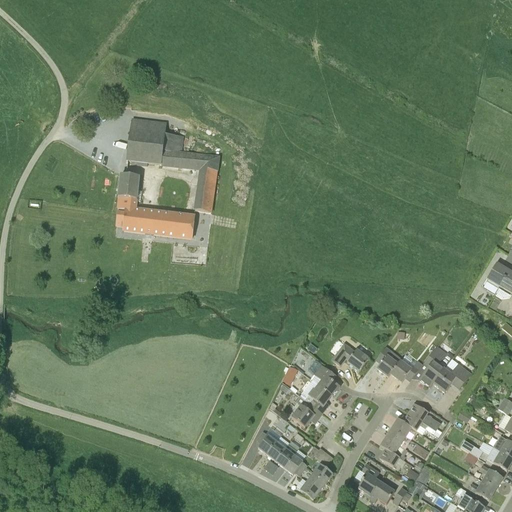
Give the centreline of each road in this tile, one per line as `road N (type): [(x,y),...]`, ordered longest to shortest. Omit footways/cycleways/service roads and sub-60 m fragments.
road 1 (unclassified): [(312,511),(191,454),(13,397),(0,370)]
road 2 (unclassified): [(0,280),(8,217),(63,105),(50,62),(0,12)]
road 3 (track): [(142,0),(63,105)]
